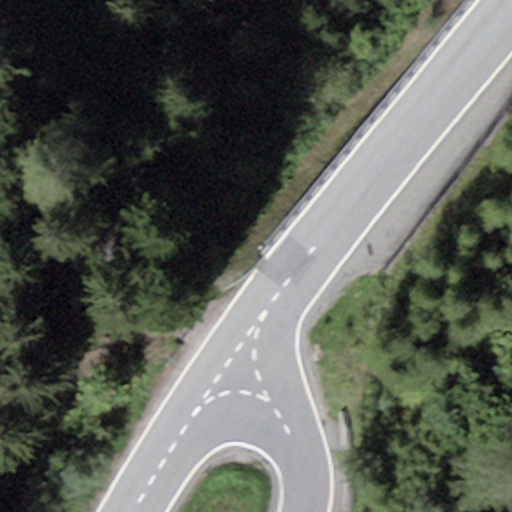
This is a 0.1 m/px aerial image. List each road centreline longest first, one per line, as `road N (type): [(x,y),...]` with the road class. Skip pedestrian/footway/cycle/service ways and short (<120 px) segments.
road 1 (tertiary): [(511,7),(222,371)]
road 2 (tertiary): [(222,371),(289,432),(306,474),(303,511)]
road 3 (tertiary): [(222,371),(132,511)]
